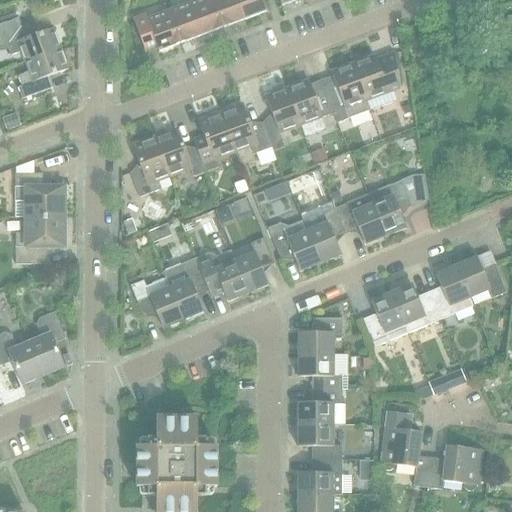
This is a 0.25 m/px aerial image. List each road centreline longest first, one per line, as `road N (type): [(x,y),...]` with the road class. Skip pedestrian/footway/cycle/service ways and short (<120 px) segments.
road 1 (residential): [(94,115),(119,113),(427,0)]
road 2 (residential): [(95,386),(94,115)]
road 3 (residential): [(269,311),(490,214)]
road 4 (residential): [(269,511),(269,311)]
road 5 (residential): [(269,311),(95,386)]
road 6 (residential): [(93,511),(95,386)]
